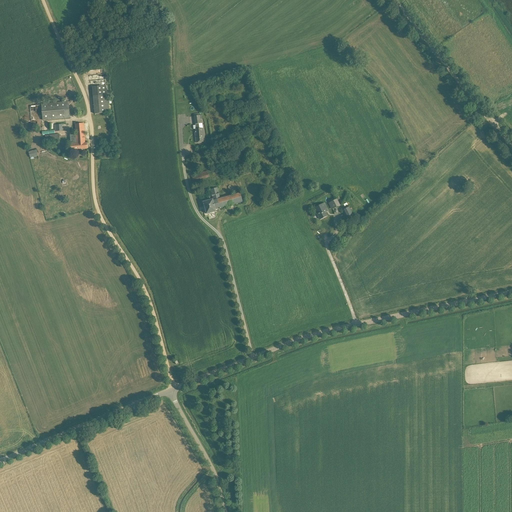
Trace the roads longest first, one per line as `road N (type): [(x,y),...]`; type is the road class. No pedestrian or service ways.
road 1 (track): [(171,389),(154,311),(98,209),(89,105),(45,0)]
road 2 (tertiary): [(171,389),(307,335),(511,291)]
road 3 (tertiary): [(0,460),(171,389)]
road 4 (unclassified): [(511,145),(396,0)]
road 5 (unclassified): [(226,511),(211,463),(171,389)]
